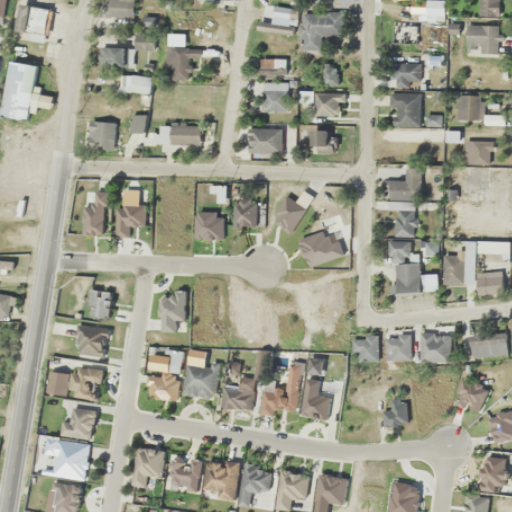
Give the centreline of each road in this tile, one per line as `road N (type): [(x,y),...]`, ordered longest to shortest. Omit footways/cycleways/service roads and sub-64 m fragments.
road 1 (tertiary): [(4,511),(85,0)]
road 2 (residential): [(511,295),(465,304),(362,304),(366,0)]
road 3 (residential): [(126,419),(332,452),(447,447)]
road 4 (residential): [(59,166),(119,175),(376,175)]
road 5 (residential): [(110,511),(146,266)]
road 6 (residential): [(45,263),(262,268)]
road 7 (residential): [(221,171),(245,0)]
